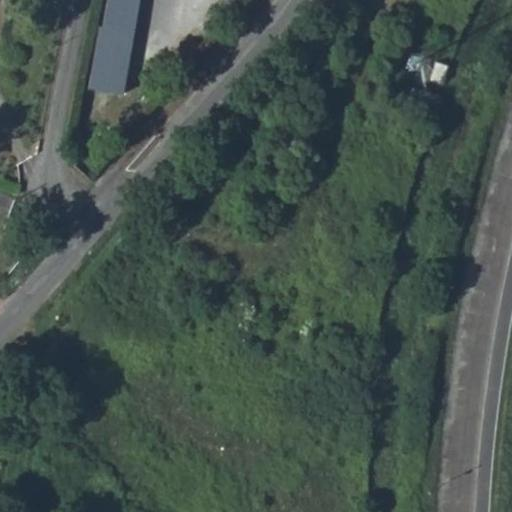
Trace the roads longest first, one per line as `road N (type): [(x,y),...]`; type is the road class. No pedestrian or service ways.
road 1 (tertiary): [(91,227),(296,0)]
road 2 (unclassified): [(91,227),(51,180),(80,0)]
road 3 (tertiary): [(0,333),(91,227)]
